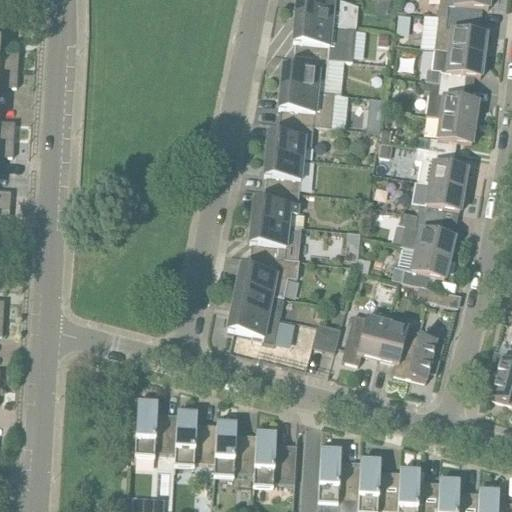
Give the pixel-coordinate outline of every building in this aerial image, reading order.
[(294,27),(331,30),(332,19),(340,18),(339,0),(305,0),(305,6),(296,5),(294,27)] [(446,22),(471,24),(472,13),(487,14),(488,0),(454,0),(453,11),(447,11),(446,22)] [(449,56),(482,60),(485,39),(470,37),(471,24),(446,22),(445,34),(451,35),(449,56)] [(293,61),(327,64),(331,30),(294,27),(292,50),(294,50),(293,61)] [(0,73),(17,75),(18,58),(0,56),(0,73)] [(438,88),(463,92),(465,81),(479,83),(482,60),(449,56),(446,78),(439,78),(438,88)] [(279,94),(316,97),(317,85),(325,86),(327,64),(293,61),(292,73),(281,72),(279,94)] [(0,92),(16,93),(17,75),(0,73),(0,92)] [(440,123),(473,128),(476,107),(462,104),(463,92),(438,88),(437,101),(443,102),(440,123)] [(279,128),(313,131),(316,97),(279,94),(277,116),(280,117),(279,128)] [(419,96),(416,113),(427,115),(430,98),(419,96)] [(371,100),(366,132),(378,133),(383,102),(371,100)] [(428,156),(453,159),(455,148),(470,150),(473,128),(440,123),(437,145),(430,144),(428,156)] [(0,143),(13,144),(14,127),(0,126),(0,143)] [(265,161),(302,164),(303,152),(311,153),(313,131),(279,128),(277,140),(267,139),(265,161)] [(379,145),(388,146),(389,134),(380,133),(379,145)] [(0,161),(12,162),(13,144),(0,143),(0,161)] [(429,190),(462,195),(466,174),(451,171),(453,159),(428,156),(416,154),(414,166),(421,167),(417,188),(429,190)] [(264,195),(298,198),(302,164),(265,161),(263,183),(265,184),(264,195)] [(410,179),(413,166),(401,164),(398,177),(410,179)] [(416,221),(441,226),(444,215),(458,218),(462,195),(429,190),(425,211),(418,210),(416,221)] [(250,228),(287,231),(288,219),(296,220),(298,198),(264,195),(263,207),(252,206),(250,228)] [(0,213),(9,214),(10,197),(0,196),(0,213)] [(0,231),(8,232),(9,214),(0,213),(0,231)] [(415,255),(448,263),(453,242),(439,239),(441,226),(416,221),(414,233),(420,235),(415,255)] [(250,262),(284,265),(287,231),(250,228),(248,250),(251,250),(250,262)] [(448,263),(415,255),(410,277),(404,276),(401,288),(418,292),(426,294),(429,282),(443,285),(448,263)] [(341,269),(353,271),(355,259),(343,257),(341,269)] [(235,293),(271,301),(274,289),(281,289),(284,265),(250,262),(249,274),(239,272),(235,293)] [(441,297),(426,294),(418,292),(415,304),(439,309),(438,310),(453,313),(456,302),(456,301),(441,297)] [(231,314),(267,322),(271,301),(235,293),(231,314)] [(267,322),(231,314),(227,337),(251,342),(251,346),(262,348),(267,322)] [(360,362),(377,366),(387,327),(366,322),(365,324),(352,321),(341,367),(358,371),(360,362)] [(391,379),(408,384),(419,338),(407,335),(408,333),(387,327),(377,366),(393,370),(391,379)] [(311,353),(322,356),(328,332),(317,329),(311,353)] [(322,356),(334,359),(340,335),(328,332),(322,356)] [(419,338),(408,384),(425,388),(428,379),(435,381),(445,345),(419,338)] [(489,405),(506,409),(511,386),(511,362),(493,357),(484,393),(492,395),(489,405)] [(154,458),(174,459),(176,421),(156,420),(157,408),(137,407),(134,463),(154,464),(154,458)] [(193,468),(213,469),(215,431),(195,430),(196,418),(176,417),(176,421),(174,459),(173,473),(193,474),(193,468)] [(233,478),(253,480),(255,442),(235,440),(236,428),(216,427),(215,431),(213,469),(213,483),(233,484),(233,478)] [(272,489),(294,490),(296,452),(275,451),(275,438),(255,437),(255,442),(253,480),(252,493),(272,494),(272,489)] [(337,506),(357,507),(359,469),(339,467),(340,455),(320,454),(317,510),(337,511),(337,506)] [(396,511),(399,479),(379,478),(379,466),(359,464),(359,469),(357,507),(356,511),(396,511)] [(436,511),(438,489),(418,488),(419,476),(399,475),(399,479),(396,511),(436,511)] [(477,511),(478,499),(458,498),(459,486),(438,485),(438,489),(436,511),(477,511)] [(511,511),(511,509),(497,508),(498,496),(478,495),(478,499),(477,511),(511,511)]
